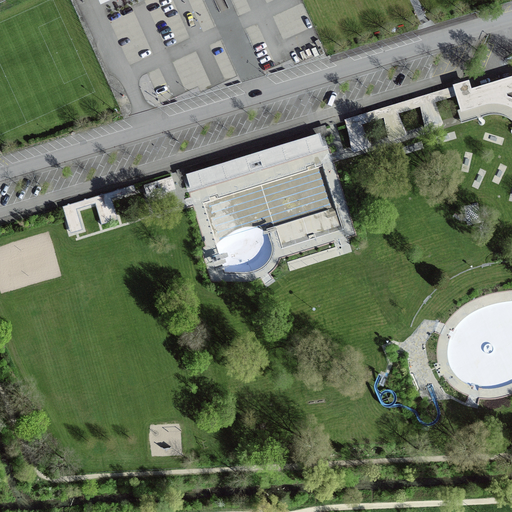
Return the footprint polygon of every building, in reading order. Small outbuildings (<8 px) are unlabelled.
[(471,99),(469,93),(466,84),(455,88),(456,91),(431,98),(430,96),(418,99),(419,102),(394,109),(393,107),(382,110),(383,113),(358,120),(357,118),(345,121),(354,149),(365,145),(359,124),(384,116),(390,138),(402,134),(395,113),(420,105),(427,127),(438,123),(432,102),(457,94),(463,115),(475,112),(474,110),(500,101),(505,100),(508,109),(509,110),(511,109),(511,86),(497,91),(491,93),(471,99)] [(264,150),(266,156),(314,142),(312,136),(325,132),(324,128),(190,168),(177,172),(178,176),(191,172),(193,179),(241,164),(239,158),(264,150)] [(164,191),(173,188),(170,179),(144,187),(147,197),(157,194),(156,190),(163,188),(164,191)] [(102,223),(114,219),(108,198),(134,189),(133,186),(62,208),(63,211),(96,201),(102,223)] [(72,231),(78,229),(73,212),(67,213),(72,231)]
